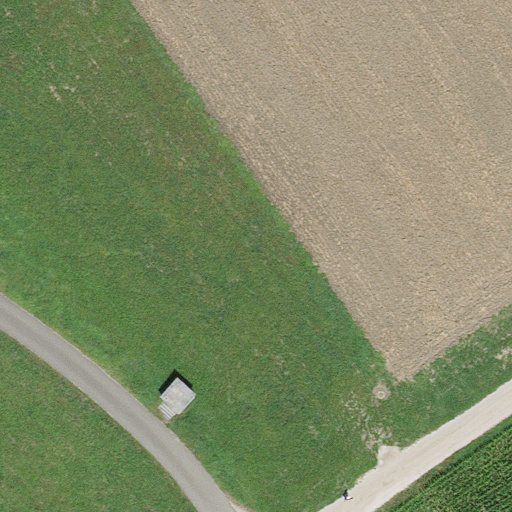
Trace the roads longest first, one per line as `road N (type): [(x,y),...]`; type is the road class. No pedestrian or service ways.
road 1 (track): [(219,511),(199,479),(80,358),(0,306)]
road 2 (track): [(340,511),(511,387)]
